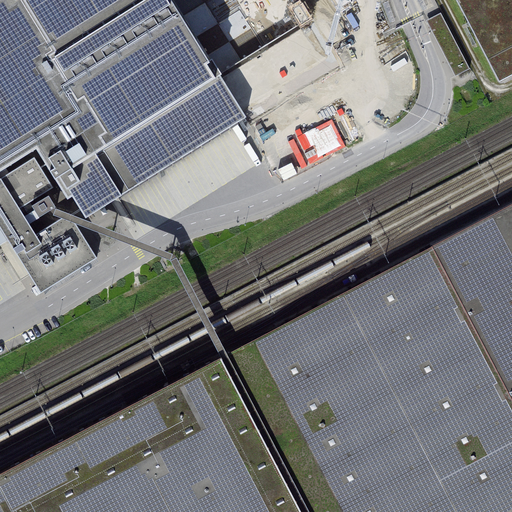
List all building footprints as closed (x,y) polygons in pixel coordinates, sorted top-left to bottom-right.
[(0,179),(0,170),(37,148),(85,221),(140,182),(244,120),(246,118),(171,0),(0,0),(0,244),(7,241),(39,293),(97,257),(71,215),(36,237),(20,211),(54,190),(34,159),(0,179)] [(511,75),(511,0),(455,0),(498,82),(511,75)] [(427,22),(455,78),(470,71),(441,15),(427,22)] [(47,195),(31,206),(38,217),(51,209),(54,207),(47,195)] [(511,511),(511,205),(324,303),(226,355),(224,356),(221,358),(302,511),(511,511)] [(302,511),(221,358),(220,356),(0,471),(0,511),(302,511)]
